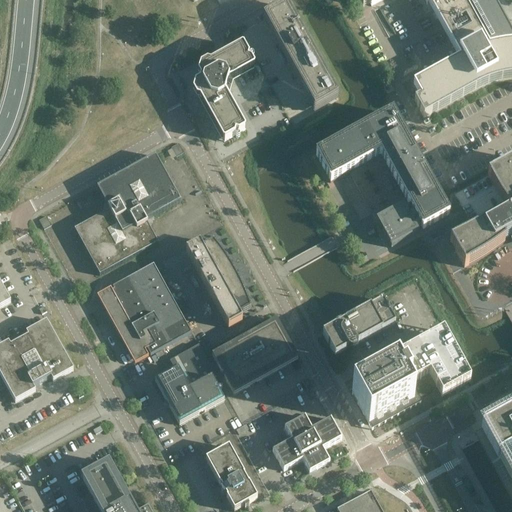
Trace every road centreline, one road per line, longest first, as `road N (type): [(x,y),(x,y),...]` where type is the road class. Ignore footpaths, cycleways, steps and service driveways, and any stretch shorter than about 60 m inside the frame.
road 1 (unclassified): [(174,511),(17,223),(22,212),(183,122)]
road 2 (unclassified): [(183,122),(372,464)]
road 3 (unclassified): [(265,0),(156,63),(183,122)]
road 4 (motorway): [(0,133),(25,0)]
